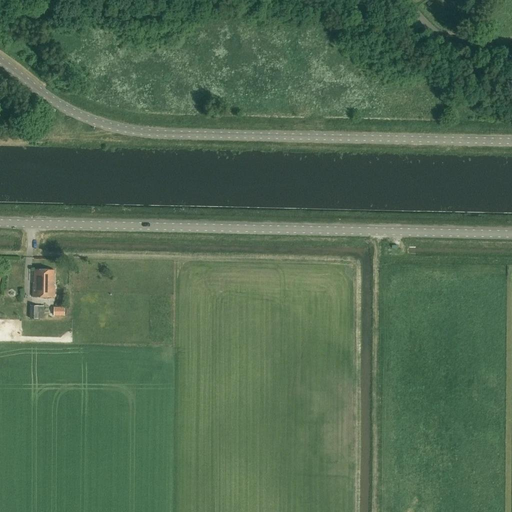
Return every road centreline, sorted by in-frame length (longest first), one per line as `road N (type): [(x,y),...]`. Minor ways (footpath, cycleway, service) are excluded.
road 1 (tertiary): [(511,141),(126,130),(64,108),(0,60)]
road 2 (tertiary): [(0,222),(511,234)]
